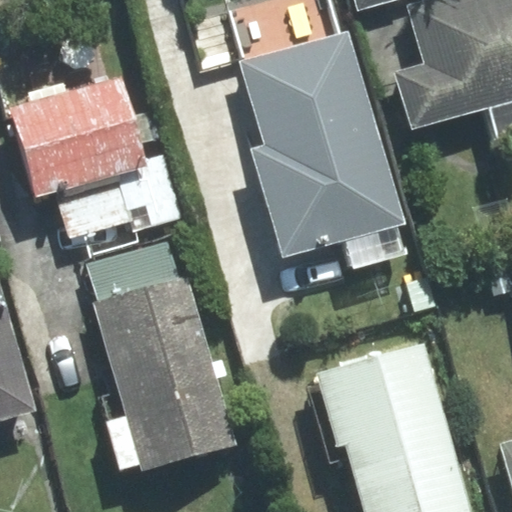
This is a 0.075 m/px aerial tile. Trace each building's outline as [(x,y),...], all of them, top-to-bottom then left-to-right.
[(511,0),(455,0),(411,13),(426,68),(402,75),(416,125),(511,98),(511,0)] [(346,34),(246,62),(269,146),(258,149),(287,251),(399,220),(346,34)] [(125,82),(11,114),(35,196),(148,164),(125,82)] [(0,413),(37,404),(0,274),(0,413)] [(187,286),(101,310),(145,464),(231,440),(187,286)] [(470,511),(426,352),(329,378),(367,511),(470,511)] [(511,455),(501,459),(511,497),(511,455)]
